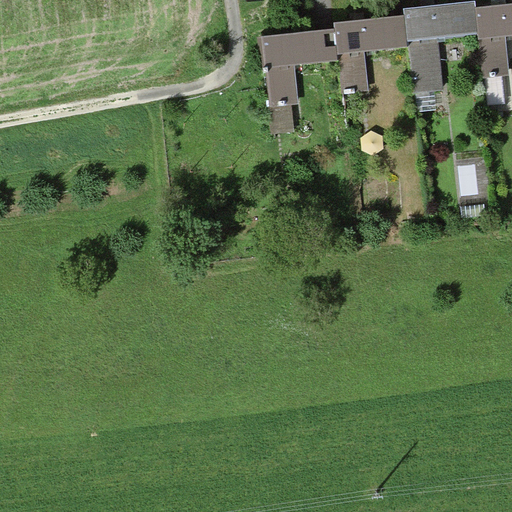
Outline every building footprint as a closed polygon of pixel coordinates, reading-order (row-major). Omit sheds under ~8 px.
[(402,13),(402,19),(405,51),(410,95),(440,92),(436,42),(475,39),(473,12),(472,6),(402,13)] [(511,8),(473,12),(475,39),(479,77),(507,75),(504,40),(511,39),(511,8)] [(332,26),(333,33),(336,63),(339,95),(366,93),(363,55),(405,51),(402,19),(332,26)] [(333,33),(259,40),(266,110),(292,108),(288,67),(336,63),(333,33)] [(205,119),(183,121),(188,172),(233,168),(228,117),(205,119)]
